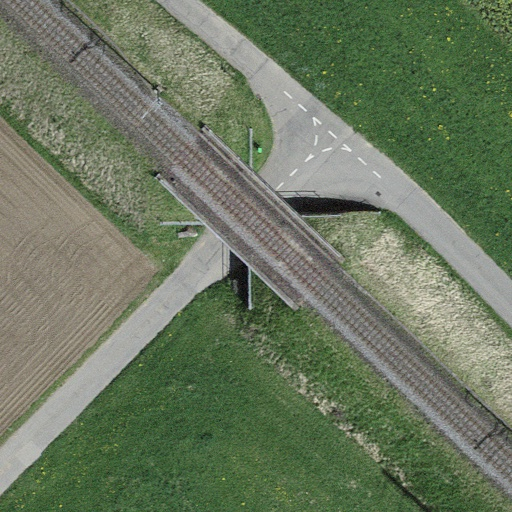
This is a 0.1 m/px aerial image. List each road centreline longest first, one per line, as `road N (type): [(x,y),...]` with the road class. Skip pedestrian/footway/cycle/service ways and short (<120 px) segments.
road 1 (unclassified): [(511,315),(316,127),(0,470)]
road 2 (track): [(316,127),(177,0)]
